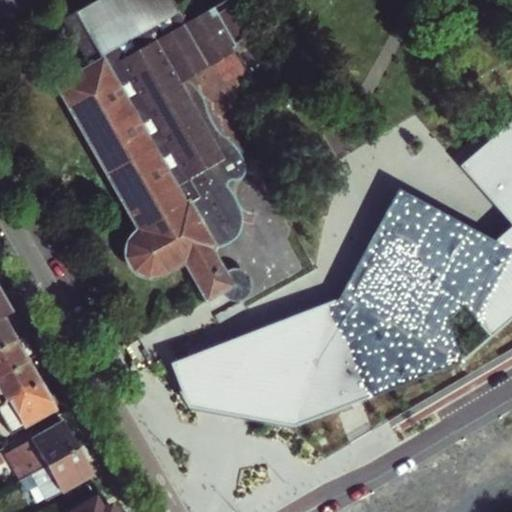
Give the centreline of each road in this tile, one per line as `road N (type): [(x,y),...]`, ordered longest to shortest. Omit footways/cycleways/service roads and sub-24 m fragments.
road 1 (residential): [(176,511),(0,201)]
road 2 (residential): [(300,511),(511,389)]
